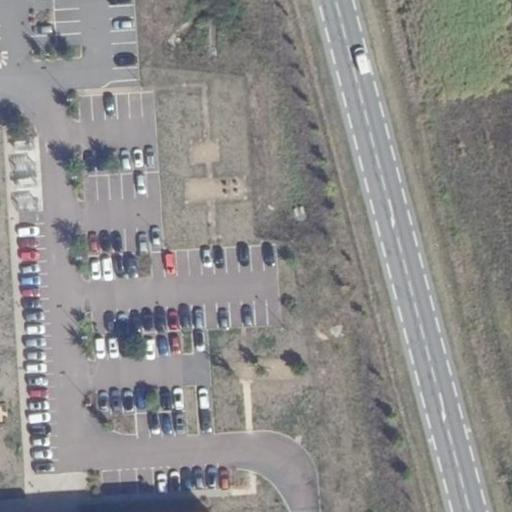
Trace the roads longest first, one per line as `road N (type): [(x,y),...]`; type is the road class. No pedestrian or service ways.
road 1 (tertiary): [(338,0),(470,511)]
road 2 (unknown): [(64,377),(199,379)]
